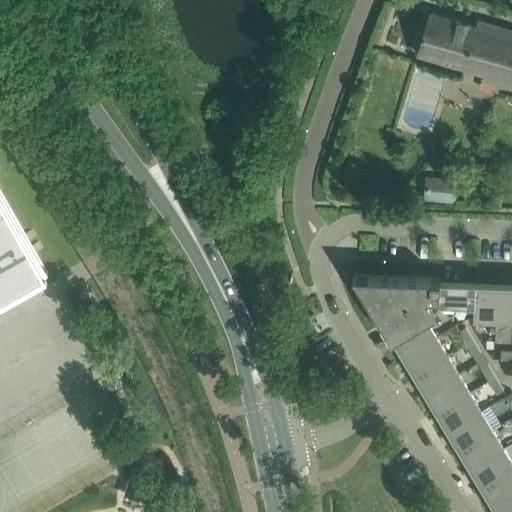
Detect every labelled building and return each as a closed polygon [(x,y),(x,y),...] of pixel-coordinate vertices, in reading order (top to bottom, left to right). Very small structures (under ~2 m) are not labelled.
[(416,52),(482,72),(481,76),(511,85),(511,30),(477,20),(476,25),(429,12),(416,52)] [(452,201),(453,181),(446,180),(446,176),(423,175),(421,199),(452,201)] [(0,190),(0,300),(47,273),(0,190)] [(439,282),(440,282),(440,277),(353,273),(352,273),(391,338),(395,335),(425,317),(438,310),(439,282)] [(474,311),(475,283),(440,282),(439,282),(438,310),(439,309),(473,311),(474,311)] [(495,319),(496,284),(475,283),(474,311),(473,311),(473,318),(495,319)] [(511,319),(511,284),(496,284),(495,319),(511,319)] [(406,354),(436,336),(425,317),(395,335),(406,354)] [(458,329),(466,343),(473,339),(465,326),(458,329)] [(417,372),(447,354),(436,336),(406,354),(417,372)] [(480,351),(473,339),(466,343),(474,355),(480,351)] [(500,358),(511,358),(511,350),(500,350),(500,358)] [(429,390),(458,373),(447,354),(417,372),(429,390)] [(481,366),(489,379),(495,375),(487,363),(481,366)] [(440,409),(469,391),(458,373),(429,390),(440,409)] [(503,388),(495,375),(489,379),(496,392),(503,388)] [(451,427),(480,409),(469,391),(440,409),(451,427)] [(462,446),(492,428),(480,409),(451,427),(462,446)] [(473,464),(503,446),(492,428),(462,446),(473,464)] [(484,483),(511,465),(511,461),(503,446),(473,464),(484,483)] [(495,501),(511,490),(511,465),(484,483),(495,501)] [(132,468),(129,479),(156,488),(159,477),(132,468)] [(501,511),(511,511),(511,490),(495,501),(501,511)]
